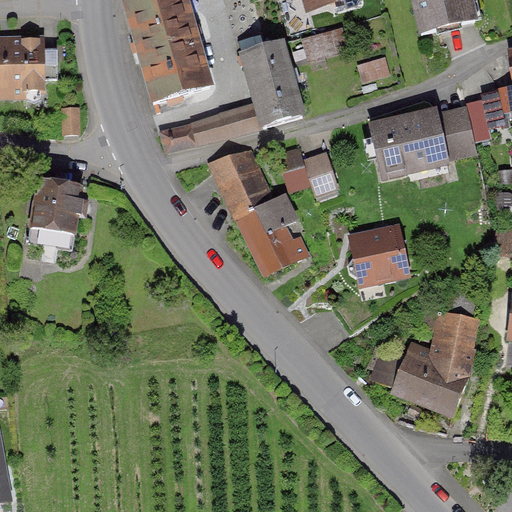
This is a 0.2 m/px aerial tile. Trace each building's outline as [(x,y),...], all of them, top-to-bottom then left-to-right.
[(213,91),(186,0),(142,0),(122,6),(151,109),(213,91)] [(303,0),(308,17),(349,7),(347,0),(303,0)] [(412,0),(422,38),(477,25),(470,0),(412,0)] [(308,60),(348,54),(344,30),(305,36),(308,60)] [(44,42),(0,43),(0,99),(46,99),(44,42)] [(304,119),(285,44),(239,56),(259,131),(304,119)] [(511,54),(511,59),(511,92),(501,94),(502,97),(506,119),(511,118),(511,54)] [(506,119),(502,97),(470,103),(476,134),(508,129),(506,119)] [(467,107),(367,129),(379,180),(478,158),(473,135),(467,107)] [(291,192),(314,186),(318,198),(340,192),(329,147),(282,159),(291,192)] [(216,169),(264,280),(309,260),(262,150),(216,169)] [(76,247),(85,188),(37,181),(28,239),(76,247)] [(397,226),(346,235),(358,296),(408,287),(397,226)] [(511,231),(497,230),(494,257),(511,259),(511,231)] [(434,352),(473,369),(481,317),(440,311),(434,352)] [(393,397),(457,424),(479,372),(473,369),(434,352),(416,345),(393,397)] [(0,505),(10,504),(0,444),(0,505)]
